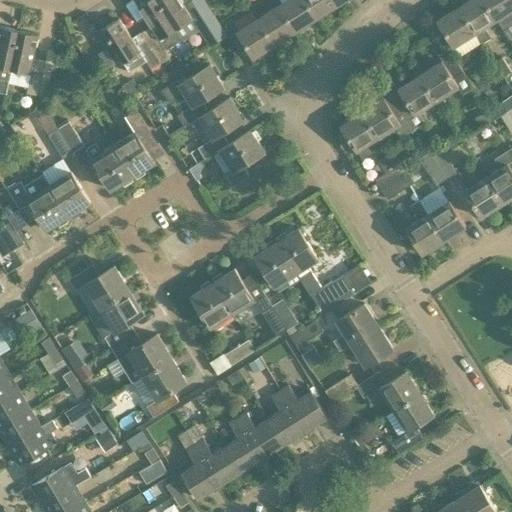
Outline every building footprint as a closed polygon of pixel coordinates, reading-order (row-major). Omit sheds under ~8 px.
[(153,29),(143,35),(160,62),(170,56),(159,39),(176,28),(157,0),(145,0),(138,5),(153,29)] [(180,0),(157,0),(176,28),(192,18),(209,44),(225,34),(204,0),(197,0),(186,8),(180,0)] [(305,0),(285,0),(279,4),(296,30),(316,17),(305,0)] [(305,0),(316,17),(337,4),(334,0),(305,0)] [(482,0),(467,0),(457,7),(480,43),(490,37),(484,26),(495,19),(482,0)] [(511,0),(482,0),(495,19),(509,11),(511,15),(511,0)] [(279,4),(258,17),(275,44),(296,30),(279,4)] [(458,57),(480,43),(457,7),(435,20),(458,57)] [(160,62),(143,35),(141,31),(132,37),(119,17),(101,28),(130,72),(147,61),(152,67),(160,62)] [(254,57),(275,44),(258,17),(237,31),(254,57)] [(0,91),(6,93),(9,82),(7,82),(18,31),(0,26),(0,91)] [(18,31),(7,82),(9,82),(27,86),(26,93),(37,96),(37,94),(44,60),(43,60),(33,58),(38,35),(18,31)] [(441,61),(419,75),(435,100),(457,87),(458,86),(462,92),(472,85),(452,54),(450,56),(442,61),(441,61)] [(493,62),(503,76),(511,71),(502,56),(493,62)] [(160,62),(152,67),(157,77),(167,72),(163,66),(160,62)] [(208,110),(201,99),(222,85),(209,64),(178,83),(176,80),(161,89),(170,104),(185,94),(192,105),(176,114),(183,126),(198,116),(208,110)] [(480,91),(490,85),(480,70),(472,75),(480,91)] [(397,87),(389,92),(413,129),(425,122),(418,111),(435,100),(419,75),(398,88),(397,87)] [(383,98),(361,111),(378,137),(395,127),(401,137),(413,129),(389,92),(381,96),(383,98)] [(511,95),(489,110),(494,118),(511,106),(511,95)] [(203,158),(218,149),(227,142),(221,132),(243,119),(229,97),(208,110),(198,116),(212,138),(197,148),(203,158)] [(511,108),(503,113),(511,131),(511,108)] [(113,144),(132,175),(154,162),(140,140),(151,133),(135,109),(125,115),(134,131),(113,144)] [(361,111),(340,125),(356,151),(360,158),(362,158),(371,153),(366,145),(378,137),(361,111)] [(486,111),(476,117),(481,125),(490,118),(486,111)] [(69,121),(58,127),(73,152),(83,145),(69,121)] [(58,127),(47,134),(62,158),(73,152),(58,127)] [(249,129),(227,142),(218,149),(232,171),(225,176),(232,186),(248,176),(242,165),(263,151),(249,129)] [(417,135),(409,140),(422,162),(431,157),(417,135)] [(132,175),(113,144),(102,151),(96,142),(86,149),(111,189),(132,175)] [(499,168),(484,177),(501,203),(511,196),(511,148),(511,147),(493,159),(499,168)] [(442,150),(431,157),(445,179),(455,172),(451,165),(444,154),(442,150)] [(431,157),(422,162),(436,184),(445,179),(431,157)] [(189,169),(196,180),(202,177),(200,175),(202,168),(204,167),(200,162),(189,169)] [(374,179),(381,189),(403,175),(396,165),(374,179)] [(49,184),(68,215),(90,202),(71,171),(49,184)] [(39,216),(47,229),(68,215),(49,184),(43,173),(23,186),(20,181),(7,189),(19,209),(28,223),(39,216)] [(409,185),(403,175),(381,189),(387,199),(409,185)] [(479,217),(501,203),(484,177),(462,190),(479,217)] [(421,253),(443,240),(426,213),(418,200),(409,205),(418,219),(405,227),(421,253)] [(447,200),(426,213),(443,240),(464,227),(447,200)] [(28,223),(19,209),(8,216),(11,221),(16,230),(28,223)] [(16,230),(11,221),(0,227),(14,249),(24,243),(16,230)] [(311,295),(311,294),(322,287),(308,265),(318,258),(298,228),(277,242),(296,272),(301,279),(311,295)] [(277,242),(255,255),(275,286),(285,279),(296,272),(277,242)] [(100,307),(129,289),(114,265),(99,274),(93,264),(68,279),(75,290),(85,283),(100,307)] [(234,268),(213,282),(223,297),(232,313),(253,299),(261,311),(262,311),(278,336),(288,329),(272,305),(252,274),(242,280),(234,268)] [(343,273),(322,287),(311,294),(323,313),(355,293),(343,273)] [(211,326),(232,313),(213,282),(191,296),(211,326)] [(117,296),(100,307),(115,330),(104,337),(111,348),(136,332),(129,321),(144,312),(129,289),(117,296)] [(283,298),(272,305),(288,329),(299,322),(283,298)] [(350,343),(377,326),(362,303),(335,321),(350,343)] [(33,313),(17,323),(24,336),(41,326),(33,313)] [(302,329),(291,336),(297,345),(322,330),(316,320),(302,329)] [(391,348),(377,326),(350,343),(364,366),(391,348)] [(132,381),(142,374),(171,356),(156,333),(142,342),(136,332),(111,348),(132,381)] [(49,350),(56,346),(49,336),(43,340),(49,350)] [(65,346),(76,368),(91,360),(80,338),(65,346)] [(256,350),(249,339),(225,355),(232,365),(256,350)] [(67,363),(56,346),(49,350),(39,357),(50,374),(67,363)] [(187,380),(171,356),(142,374),(158,399),(147,406),(154,416),(178,400),(172,390),(187,380)] [(0,380),(9,375),(0,358),(0,380)] [(259,358),(250,363),(255,372),(264,367),(259,358)] [(71,384),(78,380),(71,369),(64,374),(71,384)] [(393,409),(420,393),(405,369),(386,381),(379,370),(357,384),(355,385),(362,396),(365,395),(371,405),(385,396),(393,409)] [(350,374),(326,390),(332,400),(355,385),(357,384),(350,374)] [(0,403),(20,392),(9,375),(0,380),(0,403)] [(84,390),(78,380),(71,384),(78,394),(84,390)] [(290,386),(281,391),(305,431),(327,417),(311,391),(298,399),(290,386)] [(281,410),(268,418),(284,444),(305,431),(281,391),(272,396),(281,410)] [(0,426),(30,409),(20,392),(0,403),(0,426)] [(393,409),(385,414),(394,428),(399,436),(396,438),(391,441),(392,442),(398,452),(399,453),(412,445),(421,439),(423,437),(416,426),(434,415),(425,401),(420,393),(393,409)] [(110,397),(99,403),(104,411),(115,405),(110,397)] [(81,403),(77,405),(84,415),(94,432),(105,425),(88,398),(81,403)] [(40,426),(30,409),(0,426),(0,430),(9,445),(40,426)] [(247,412),(238,417),(263,457),(284,444),(268,418),(255,426),(247,412)] [(238,436),(225,444),(241,470),(263,457),(238,417),(230,422),(238,436)] [(52,419),(40,426),(9,445),(20,464),(58,441),(52,431),(57,427),(52,419)] [(375,421),(353,434),(360,446),(382,432),(375,421)] [(196,425),(187,430),(220,483),(241,470),(225,444),(212,452),(196,425)] [(108,430),(99,436),(107,449),(117,443),(108,430)] [(198,497),(220,483),(187,430),(179,435),(195,462),(182,471),(198,497)] [(153,447),(145,452),(152,463),(160,458),(153,447)] [(160,460),(140,471),(146,483),(166,471),(160,460)] [(32,484),(44,504),(75,485),(90,476),(85,467),(78,472),(71,461),(32,484)] [(173,495),(180,490),(173,479),(166,484),(173,495)] [(460,496),(470,511),(496,511),(477,480),(470,483),(473,488),(460,496)] [(68,511),(85,502),(75,485),(44,504),(48,511),(68,511)] [(188,501),(180,490),(173,495),(180,506),(188,501)] [(454,500),(442,508),(444,511),(470,511),(460,496),(458,492),(452,496),(454,500)] [(91,511),(85,502),(68,511),(91,511)] [(436,511),(433,511),(444,511),(442,508),(439,503),(433,507),(436,511)]
